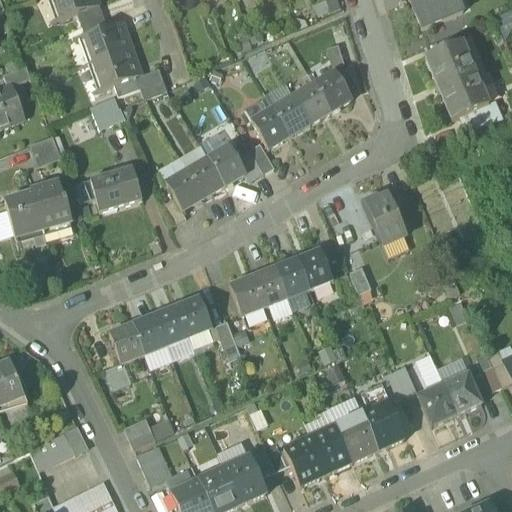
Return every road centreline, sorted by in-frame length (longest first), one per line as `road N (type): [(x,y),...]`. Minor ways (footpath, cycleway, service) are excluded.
road 1 (residential): [(364,0),(403,127),(188,262),(44,322)]
road 2 (residential): [(44,322),(140,511)]
road 3 (residential): [(344,511),(492,445)]
